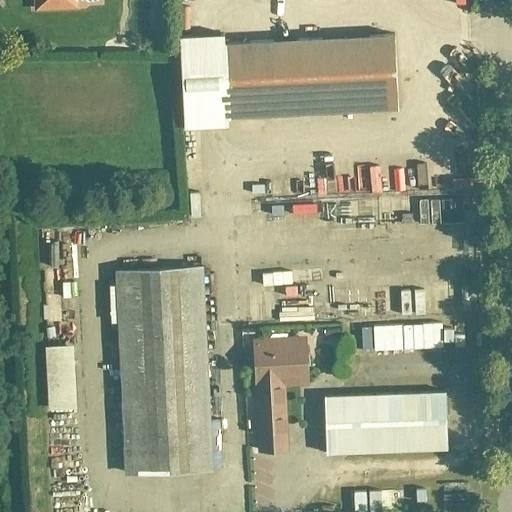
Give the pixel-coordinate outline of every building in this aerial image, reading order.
[(38,0),(39,10),(79,8),(79,0),(38,0)] [(396,105),(393,35),(181,43),(184,114),(396,105)] [(197,271),(118,274),(126,470),(205,466),(197,271)] [(373,326),(374,351),(442,348),(441,323),(373,326)] [(304,338),(250,341),(255,450),(289,449),(287,382),(306,381),(304,338)] [(76,408),(73,344),(45,346),(48,409),(76,408)] [(441,394),(326,397),(327,451),(443,448),(441,394)]
